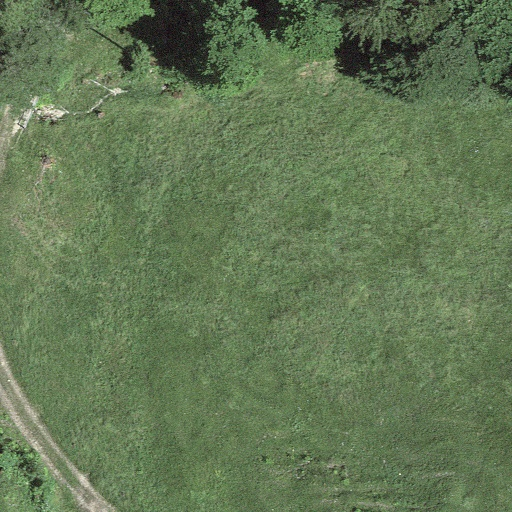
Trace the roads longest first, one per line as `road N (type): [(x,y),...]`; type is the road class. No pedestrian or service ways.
road 1 (track): [(0,159),(48,49),(111,0)]
road 2 (track): [(102,511),(76,489),(0,374)]
